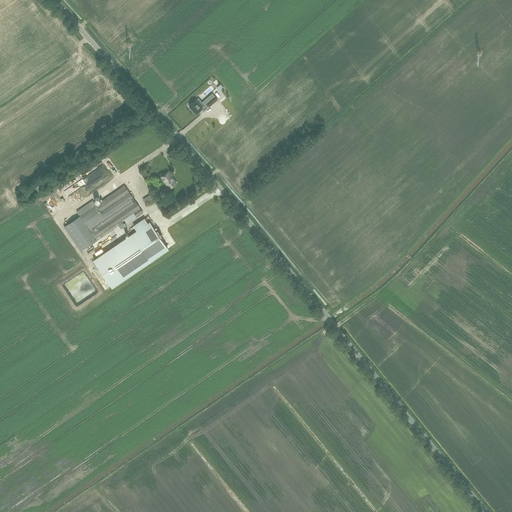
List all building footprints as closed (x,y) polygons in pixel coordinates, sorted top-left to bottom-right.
[(206,103),(208,106),(209,107),(217,99),(214,96),(206,103)] [(203,103),(202,103),(198,98),(196,100),(189,106),(196,113),(201,108),(203,111),(207,108),(203,103)] [(169,188),(176,183),(171,175),(169,171),(161,177),(169,188)] [(64,226),(81,251),(125,221),(127,224),(143,213),(140,208),(124,185),(96,205),(93,200),(77,211),(80,216),(64,226)] [(134,226),(137,230),(94,260),(112,287),(168,249),(149,222),(148,223),(145,218),(134,226)]
